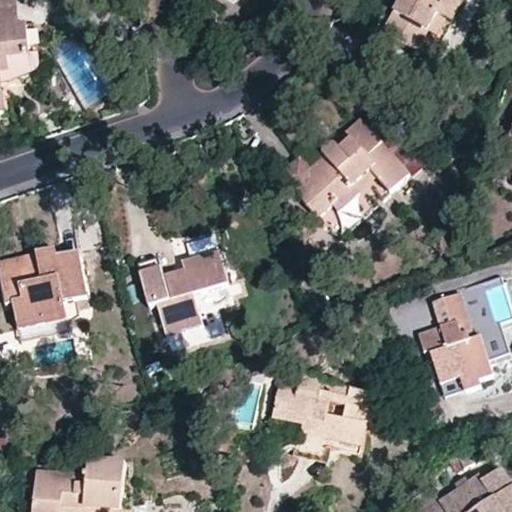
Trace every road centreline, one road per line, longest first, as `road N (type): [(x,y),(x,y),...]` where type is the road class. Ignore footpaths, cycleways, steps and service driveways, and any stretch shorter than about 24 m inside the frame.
road 1 (unknown): [(114,138),(136,233),(174,253),(195,250),(213,237),(220,216),(214,172),(181,113)]
road 2 (residential): [(0,180),(181,113)]
road 3 (residential): [(181,113),(263,78),(291,53),(318,0)]
